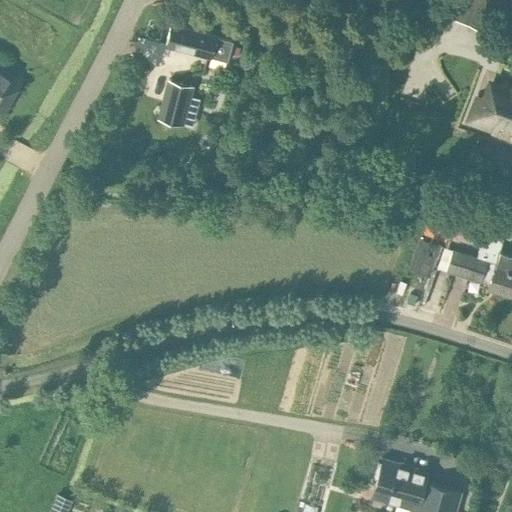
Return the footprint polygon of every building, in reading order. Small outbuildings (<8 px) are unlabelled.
[(505,0),(445,0),(440,15),(494,33),(505,0)] [(210,57),(227,62),(232,41),(215,37),(215,36),(171,25),(165,46),(209,58),(210,57)] [(0,114),(22,79),(0,65),(0,114)] [(465,123),(511,140),(511,79),(506,77),(500,83),(488,79),(481,95),(474,96),(465,123)] [(191,87),(168,81),(158,119),(181,125),(191,87)] [(511,294),(511,255),(498,251),(502,239),(483,233),(475,257),(453,250),(446,271),(487,284),(487,286),(511,294)] [(407,269),(429,277),(441,244),(419,236),(407,269)] [(410,511),(455,511),(461,491),(425,481),(428,470),(382,456),(380,461),(377,460),(372,477),(375,478),(370,497),(411,509),(410,511)]
